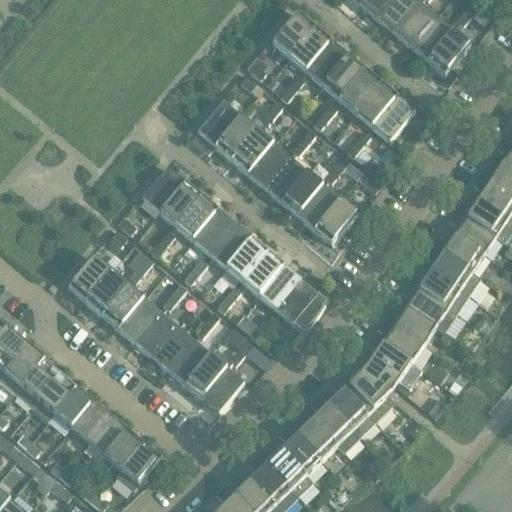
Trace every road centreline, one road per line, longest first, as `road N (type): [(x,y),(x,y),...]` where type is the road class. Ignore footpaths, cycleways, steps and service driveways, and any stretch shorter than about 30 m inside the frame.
road 1 (residential): [(197,470),(327,343),(511,65)]
road 2 (residential): [(197,470),(58,353),(45,308),(0,269)]
